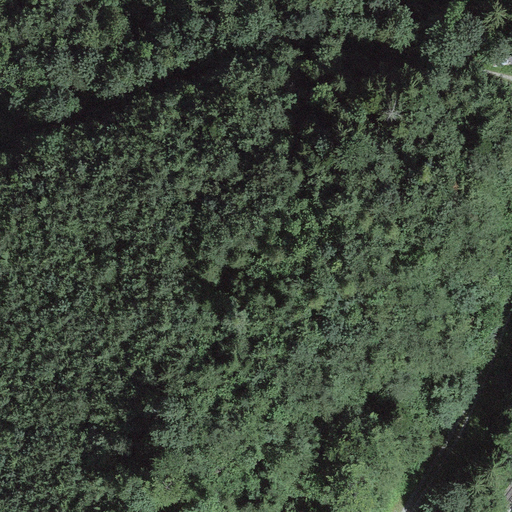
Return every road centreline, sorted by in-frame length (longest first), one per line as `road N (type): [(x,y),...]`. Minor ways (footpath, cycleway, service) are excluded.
road 1 (track): [(511,77),(388,51),(288,52),(0,125)]
road 2 (track): [(405,511),(494,354),(511,306)]
